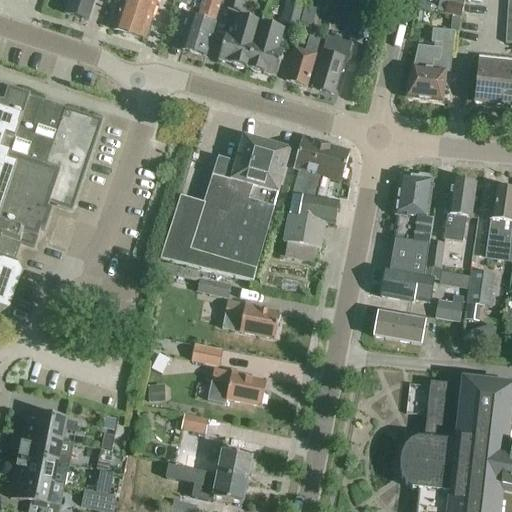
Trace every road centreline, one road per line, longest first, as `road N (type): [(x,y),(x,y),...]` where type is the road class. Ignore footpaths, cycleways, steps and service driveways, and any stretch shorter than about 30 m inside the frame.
road 1 (residential): [(303,511),(375,141)]
road 2 (residential): [(152,80),(97,247),(38,304),(25,350),(0,369)]
road 3 (tertiary): [(152,80),(375,141)]
road 4 (tertiary): [(0,30),(152,80)]
road 5 (residential): [(375,141),(403,0)]
road 6 (tertiary): [(375,141),(511,155)]
